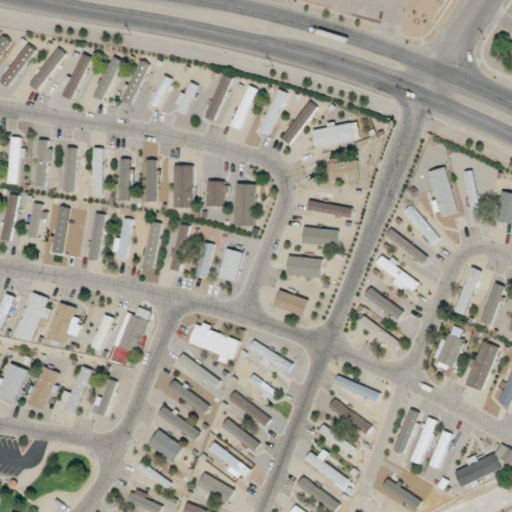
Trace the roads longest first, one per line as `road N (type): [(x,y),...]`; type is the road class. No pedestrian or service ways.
road 1 (residential): [(511,440),(240,312),(0,265)]
road 2 (secondary): [(32,0),(347,67),(511,137)]
road 3 (residential): [(258,511),(422,96)]
road 4 (residential): [(0,107),(271,162),(284,177),(287,200),(240,312)]
road 5 (secondary): [(511,101),(328,27),(221,0)]
road 6 (residential): [(360,490),(459,262),(480,253),(511,260)]
road 7 (residential): [(76,511),(103,479),(171,299)]
